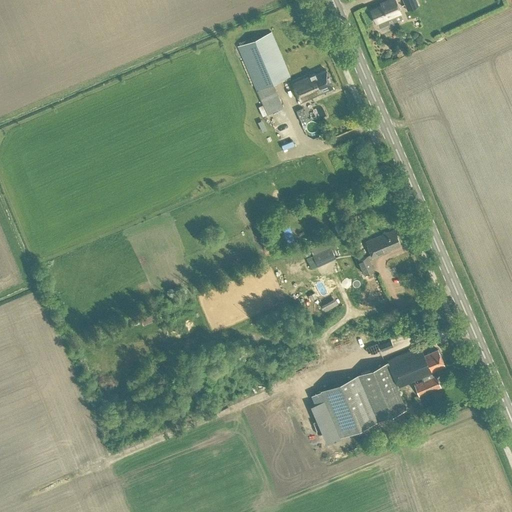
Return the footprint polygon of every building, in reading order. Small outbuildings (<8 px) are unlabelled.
[(376,23),(377,22),(379,27),(389,23),(388,20),(391,18),(390,16),(401,12),(395,0),(384,0),(380,2),(382,5),(370,10),(376,23)] [(402,0),(407,11),(419,6),(415,0),(402,0)] [(271,33),(238,46),(256,90),(262,104),(258,106),(262,116),(266,114),(282,107),(273,83),(280,80),(289,77),(271,33)] [(309,73),(290,82),(299,103),(334,88),(326,70),(316,75),(315,73),(310,75),(309,73)] [(280,86),(288,106),(296,103),(288,83),(280,86)] [(306,123),(318,120),(316,114),(308,116),(306,110),(303,111),(306,123)] [(285,113),(268,119),(273,133),(278,131),(285,151),(297,147),(285,113)] [(311,124),(305,131),(313,138),(319,131),(311,124)] [(400,244),(393,229),(365,241),(372,258),(384,253),(383,251),(400,244)] [(327,240),(309,248),(318,266),(336,258),(327,240)] [(367,255),(357,260),(364,276),(374,272),(367,255)] [(161,316),(158,311),(140,319),(143,324),(161,316)] [(389,340),(379,344),(382,350),(391,346),(389,340)] [(422,376),(424,380),(414,384),(418,395),(440,386),(435,374),(434,375),(432,370),(443,365),(436,349),(423,354),(420,346),(387,360),(387,361),(320,389),(321,390),(311,394),(315,404),(325,400),(340,436),(405,409),(396,386),(397,385),(398,386),(422,376)]
